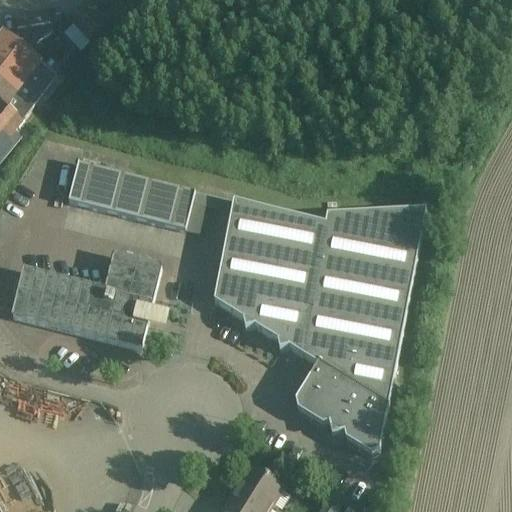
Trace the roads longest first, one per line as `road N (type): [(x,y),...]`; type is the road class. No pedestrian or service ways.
road 1 (unclassified): [(160,511),(171,460),(159,424),(35,382),(0,349)]
road 2 (unknown): [(234,422),(254,426),(338,486)]
